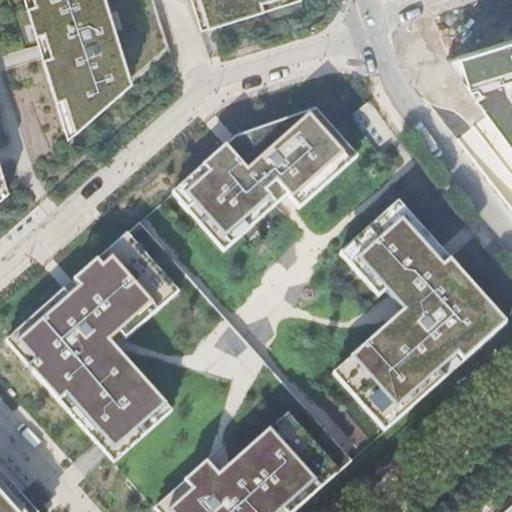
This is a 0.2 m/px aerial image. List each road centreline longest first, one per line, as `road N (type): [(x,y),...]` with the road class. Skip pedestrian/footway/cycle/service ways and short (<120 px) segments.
road 1 (residential): [(0,270),(212,80),(374,14)]
road 2 (residential): [(374,14),(403,92),(511,235)]
road 3 (residential): [(511,419),(412,511)]
road 4 (residential): [(85,511),(0,417)]
